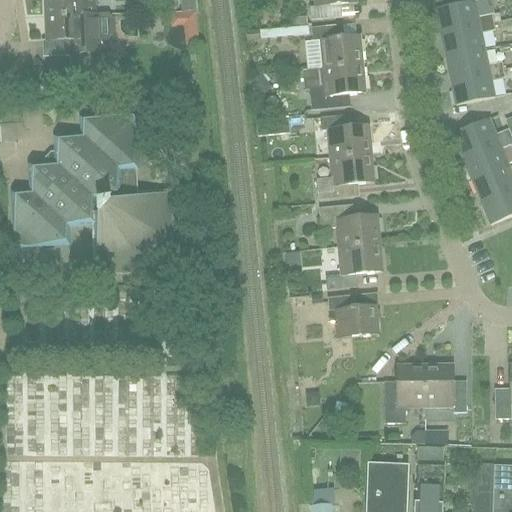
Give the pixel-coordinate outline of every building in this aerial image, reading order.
[(94,0),(45,0),(46,19),(96,17),(96,15),(94,0)] [(356,0),(314,0),(315,6),(309,7),(311,20),(341,17),(340,5),(356,4),(356,0)] [(491,13),(477,17),(474,2),(435,10),(440,35),(494,24),(491,13)] [(190,50),(205,47),(199,13),(174,17),(177,31),(187,29),(190,50)] [(96,17),(46,19),(48,43),(71,42),(72,56),(110,54),(110,44),(115,38),(115,18),(112,18),(109,15),(96,15),(96,17)] [(494,24),(440,35),(445,59),(484,51),(480,32),(495,29),(494,24)] [(343,38),(342,27),(342,25),(311,28),(312,42),(305,43),(307,70),(321,68),(362,64),(359,36),(356,36),(343,38)] [(484,51),(445,59),(450,83),(504,72),(501,61),(487,64),(484,51)] [(362,64),(321,68),(323,89),(308,90),(310,111),(350,107),(349,95),(365,93),(362,64)] [(504,72),(450,83),(456,107),(494,99),(490,80),(505,77),(504,72)] [(171,87),(172,96),(193,94),(192,84),(171,87)] [(330,159),(371,155),(368,126),(352,127),(350,115),(320,118),(321,131),(327,130),(330,159)] [(93,226),(96,276),(145,273),(173,243),(170,194),(139,196),(137,169),(139,169),(138,148),(136,148),(135,123),(137,122),(130,117),(128,119),(104,121),(104,118),(83,120),(83,121),(81,122),(82,138),(56,140),(57,156),(52,156),(47,161),(48,167),(31,168),(32,195),(13,196),(15,208),(13,208),(14,221),(15,221),(17,243),(15,245),(20,248),(21,248),(43,246),(43,248),(56,247),(56,246),(68,245),(67,228),(93,226)] [(462,157),(511,135),(511,134),(509,128),(495,134),(488,118),(453,134),(462,157)] [(511,135),(462,157),(472,179),(508,163),(508,166),(511,164),(511,160),(509,154),(505,156),(501,149),(511,143),(511,135)] [(371,155),(330,159),(332,179),(316,181),(318,201),(359,197),(358,185),(374,184),(371,155)] [(472,179),(482,201),(511,187),(511,173),(508,166),(508,163),(472,179)] [(511,187),(482,201),(491,224),(511,214),(511,187)] [(321,231),(335,229),(337,248),(380,244),(377,215),(360,217),(359,205),(319,209),(321,231)] [(380,244),(337,248),(340,276),(325,277),(326,291),(358,288),(357,276),(383,273),(380,244)] [(17,278),(17,289),(31,289),(30,278),(17,278)] [(337,340),(379,336),(376,307),(360,309),(358,297),(327,300),(330,324),(335,323),(337,340)] [(452,414),(465,413),(465,382),(454,382),(453,365),(425,366),(425,408),(452,408),(452,414)] [(511,404),(511,365),(510,365),(511,390),(494,390),(495,420),(511,420),(511,405),(511,404)] [(425,408),(425,366),(395,366),(396,383),(383,383),(383,424),(405,424),(405,408),(425,408)] [(123,404),(124,380),(110,379),(110,404),(123,404)] [(171,379),(147,380),(147,389),(172,389),(171,379)] [(491,447),(489,423),(475,424),(476,447),(491,447)] [(441,511),(443,468),(444,449),(430,449),(417,448),(417,467),(415,511),(441,511)] [(368,465),(366,511),(405,511),(407,466),(397,466),(381,465),(368,465)] [(492,511),(494,466),(475,466),(474,473),(473,511),(472,511),(458,511),(457,511),(492,511)] [(511,511),(511,467),(494,466),(492,511),(511,511)]
